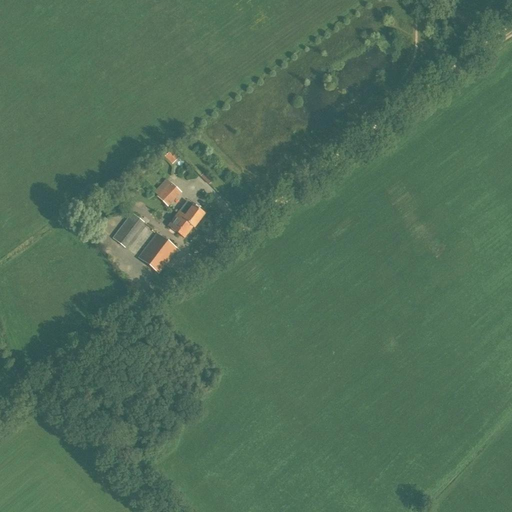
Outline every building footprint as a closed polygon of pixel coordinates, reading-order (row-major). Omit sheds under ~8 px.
[(172,165),(179,158),(171,150),(164,157),(172,165)] [(170,183),(166,179),(154,192),(158,196),(157,197),(167,207),(181,192),(170,182),(170,183)] [(187,201),(179,212),(168,226),(184,238),(192,227),(193,228),(194,228),(204,214),(193,205),(192,205),(187,201)] [(125,248),(144,223),(131,213),(112,238),(125,248)] [(80,232),(85,228),(81,223),(76,227),(80,232)] [(159,275),(178,249),(156,233),(137,258),(159,275)]
